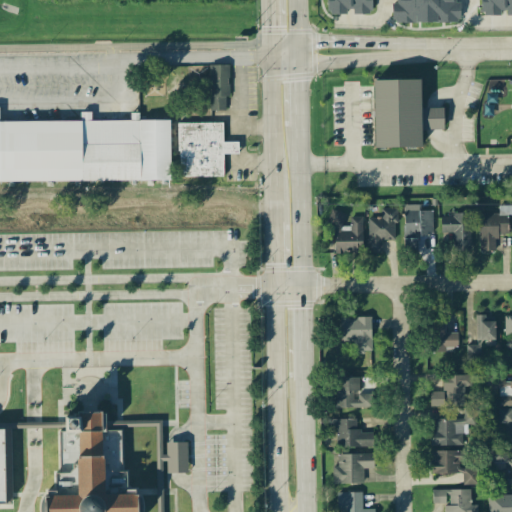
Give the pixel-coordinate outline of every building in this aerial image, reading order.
[(332,0),(333,16),(356,15),(356,17),(377,16),(376,0),(332,0)] [(397,26),(465,24),(464,2),(465,2),(464,0),(397,0),(397,5),(397,26)] [(511,0),(486,0),(487,16),(511,16),(511,18),(511,17),(511,0)] [(209,66),(209,113),(229,113),(229,66),(209,66)] [(161,96),(161,82),(146,82),(146,96),(161,96)] [(0,181),(139,180),(139,181),(170,180),(169,121),(91,122),(91,115),(81,115),(81,122),(0,122),(0,181)] [(177,125),(178,179),(223,178),(223,155),(238,155),(238,143),(223,144),(222,124),(177,125)] [(433,239),(433,212),(404,212),(404,239),(433,239)] [(471,216),(441,216),(441,234),(454,234),(454,253),(470,253),(471,216)] [(508,236),(508,216),(480,216),(480,253),(497,253),(497,236),(508,236)] [(396,241),(396,217),(368,217),(368,255),(382,254),(382,241),(396,241)] [(363,218),(351,218),(351,230),(335,230),(335,253),(363,253),(363,218)] [(495,317),(477,317),(476,347),(467,347),(467,358),(481,359),(481,346),(494,347),(495,317)] [(371,318),(342,318),(342,354),(371,354),(371,318)] [(458,333),(430,333),(430,353),(458,353),(458,333)] [(431,393),(431,407),(464,408),(465,388),(471,388),(471,377),(443,376),(443,393),(431,393)] [(511,382),(504,383),(503,377),(490,377),(491,391),(499,391),(499,408),(511,407),(511,382)] [(337,379),(337,409),(373,409),(373,395),(359,395),(359,379),(337,379)] [(115,430),(117,490),(120,490),(120,511),(34,511),(30,504),(37,492),(47,491),(46,470),(53,470),(53,433),(63,433),(63,407),(88,407),(88,410),(92,409),(92,430),(115,430)] [(499,426),(511,426),(511,410),(499,410),(499,426)] [(432,447),(465,447),(465,427),(478,427),(477,412),(463,412),(463,420),(432,420),(432,447)] [(357,421),(332,421),(332,449),(373,449),(373,432),(357,432),(357,421)] [(0,506),(13,507),(12,433),(0,433),(0,506)] [(167,446),(168,453),(159,453),(159,465),(169,465),(170,477),(191,476),(191,445),(167,446)] [(511,460),(507,461),(507,450),(493,450),(493,470),(502,470),(502,487),(511,487),(511,460)] [(478,469),(469,469),(469,452),(431,452),(431,475),(463,475),(463,486),(478,486),(478,469)] [(337,455),(337,485),(363,485),(363,469),(374,469),(374,455),(337,455)] [(444,511),(477,511),(477,504),(471,504),(471,491),(433,491),(433,505),(444,505),(444,511)] [(362,494),(337,494),(337,511),(375,511),(362,511),(362,494)] [(511,511),(511,496),(490,497),(490,511),(511,511)]
